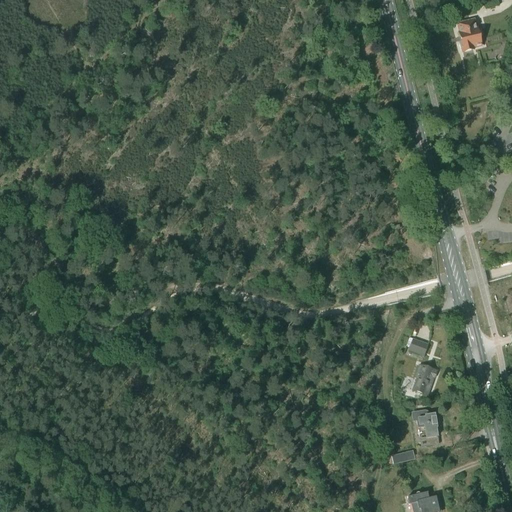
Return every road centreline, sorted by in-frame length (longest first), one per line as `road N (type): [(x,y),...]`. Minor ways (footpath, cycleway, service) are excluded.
road 1 (primary): [(510,511),(385,0)]
road 2 (unknown): [(193,287),(171,284),(97,302),(0,210)]
road 3 (track): [(417,314),(382,366),(392,417),(367,511)]
road 4 (track): [(113,511),(0,439)]
